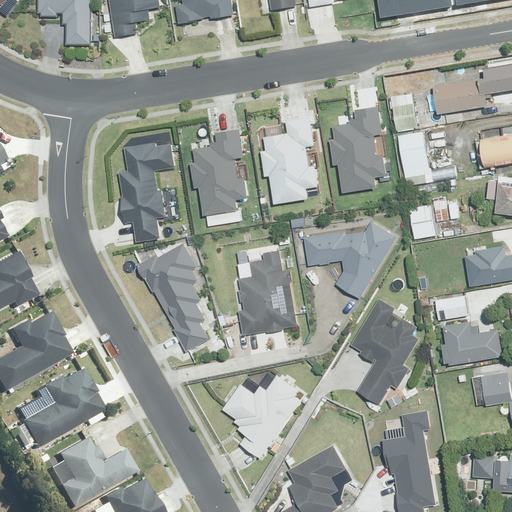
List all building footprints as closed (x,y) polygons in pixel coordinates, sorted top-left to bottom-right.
[(37,0),(37,14),(63,14),(63,22),(67,22),(66,44),(91,44),(91,0),(37,0)] [(109,0),(116,37),(141,33),(139,23),(152,21),(151,10),(163,8),(161,0),(109,0)] [(179,0),(183,25),(235,18),(232,0),(179,0)] [(297,0),(269,0),(272,13),(299,9),(297,0)] [(310,0),(312,9),(337,4),(336,0),(310,0)] [(377,0),(380,17),(453,6),(451,0),(377,0)] [(483,76),(433,85),(438,114),(488,105),(486,94),(511,89),(511,63),(485,68),(487,77),(483,78),(483,76)] [(413,89),(390,93),(397,129),(420,125),(413,89)] [(357,126),(338,128),(339,140),(333,141),(337,169),(342,169),(345,195),(385,190),(384,176),(391,175),(389,156),(381,157),(378,134),(384,133),(381,110),(355,113),(357,126)] [(290,132),(268,135),(270,152),(264,153),(267,180),(273,180),(277,207),(312,203),(310,191),(323,190),(320,167),(310,169),(308,149),(318,148),(314,117),(289,120),(290,132)] [(423,128),(397,133),(405,176),(431,171),(423,128)] [(217,147),(196,150),(198,164),(194,164),(197,193),(202,193),(205,220),(241,215),(239,201),(252,200),(250,182),(235,184),(232,161),(245,159),(241,130),(216,134),(217,147)] [(511,130),(480,137),(486,166),(511,161),(511,130)] [(128,171),(120,173),(127,223),(135,222),(139,244),(164,240),(161,219),(169,218),(165,191),(161,192),(158,169),(177,166),(174,144),(158,146),(158,142),(125,147),(128,171)] [(502,178),(490,177),(489,197),(499,198),(498,216),(511,216),(511,174),(502,174),(502,178)] [(445,199),(432,201),(436,222),(449,220),(445,199)] [(458,201),(448,202),(451,219),(461,218),(458,201)] [(432,203),(409,206),(414,237),(437,234),(432,203)] [(0,243),(10,238),(0,220),(0,243)] [(308,235),(310,259),(342,256),(343,269),(336,281),(359,295),(395,236),(370,221),(364,230),(308,235)] [(511,233),(511,232),(479,237),(482,255),(511,251),(511,233)] [(444,239),(413,243),(418,277),(449,273),(444,239)] [(182,241),(139,268),(187,349),(207,337),(196,320),(202,317),(193,303),(200,298),(191,283),(198,279),(191,268),(198,267),(182,241)] [(468,254),(453,254),(454,280),(469,279),(468,254)] [(511,255),(483,259),(485,277),(511,273),(511,255)] [(0,266),(0,313),(13,306),(14,309),(41,294),(19,256),(0,266)] [(250,279),(240,280),(243,303),(246,303),(247,311),(241,311),(244,339),(299,332),(292,272),(285,273),(283,260),(248,265),(250,279)] [(465,292),(435,296),(439,319),(469,315),(465,292)] [(368,359),(350,392),(379,408),(391,386),(398,389),(409,368),(402,364),(415,339),(408,335),(412,327),(402,321),(396,331),(386,326),(397,305),(376,294),(347,348),(368,359)] [(29,322),(12,331),(23,351),(0,362),(0,381),(6,393),(75,357),(61,332),(52,315),(30,326),(29,322)] [(474,320),(445,324),(450,363),(503,356),(499,331),(476,334),(474,320)] [(511,386),(509,366),(481,370),(486,402),(511,398),(511,386)] [(62,380),(43,390),(52,407),(23,422),(39,450),(107,413),(98,396),(95,391),(84,371),(64,382),(62,380)] [(264,460),(290,423),(309,395),(280,375),(269,392),(262,388),(256,397),(241,387),(225,410),(238,420),(236,423),(242,427),(240,431),(248,436),(242,445),(264,460)] [(390,467),(397,511),(422,511),(422,508),(434,506),(423,429),(430,428),(428,412),(401,416),(404,437),(382,440),(386,468),(390,467)] [(32,444),(22,426),(14,430),(24,448),(32,444)] [(73,481),(62,487),(73,508),(138,473),(126,451),(101,465),(88,442),(60,457),(73,481)] [(296,501),(279,510),(279,511),(330,511),(338,508),(331,495),(340,490),(331,474),(345,466),(334,446),(289,470),(294,480),(287,484),(296,501)] [(496,454),(475,453),(474,475),(494,476),(493,492),(511,493),(511,451),(496,451),(496,454)] [(120,488),(102,498),(110,511),(161,511),(154,498),(143,480),(123,492),(120,488)]
